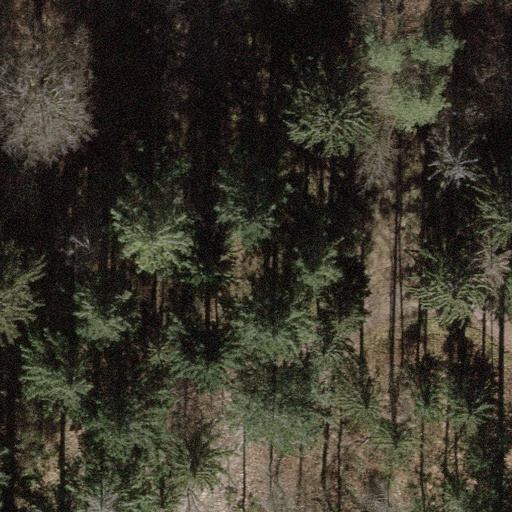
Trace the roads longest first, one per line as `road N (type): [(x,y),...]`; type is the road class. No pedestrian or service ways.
road 1 (track): [(40,0),(511,363)]
road 2 (track): [(229,511),(406,278)]
